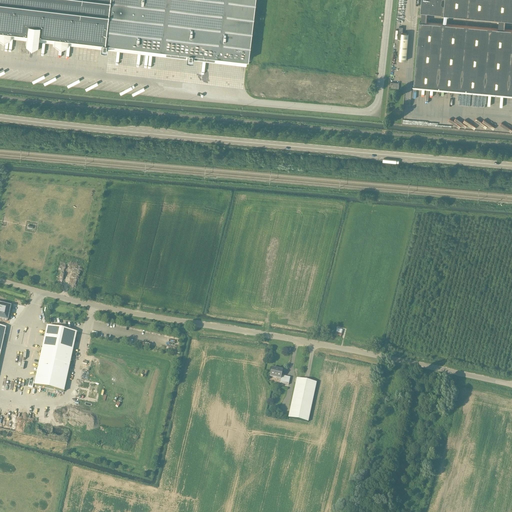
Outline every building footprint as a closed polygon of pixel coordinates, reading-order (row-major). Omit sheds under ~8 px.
[(0,0),(0,30),(27,34),(26,44),(30,47),(29,51),(29,52),(30,53),(31,53),(32,53),(32,52),(33,47),(38,45),(39,35),(108,43),(145,48),(248,60),(255,0),(0,0)] [(412,90),(511,97),(511,30),(416,24),(412,90)] [(400,39),(399,60),(406,60),(409,33),(402,33),(403,27),(399,27),(398,39),(400,39)] [(0,319),(7,321),(10,307),(0,304),(0,319)] [(47,327),(34,386),(64,392),(77,333),(47,327)] [(290,378),(281,376),(282,371),(272,368),(270,377),(280,379),(280,383),(288,385),(290,378)] [(297,379),(288,418),(308,422),(316,383),(297,379)]
